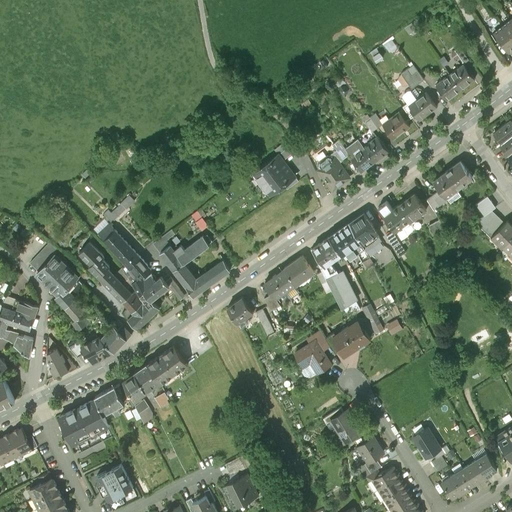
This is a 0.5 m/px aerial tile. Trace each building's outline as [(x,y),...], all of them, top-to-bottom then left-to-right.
[(511,19),(511,18),(503,24),(511,36),(511,19)] [(416,26),(412,21),(405,26),(410,32),(417,27),(416,26)] [(508,50),(511,47),(511,36),(503,24),(494,31),(508,50)] [(397,45),(392,39),(384,44),(391,51),(397,45)] [(469,58),(460,45),(455,49),(460,56),(464,62),(469,58)] [(456,59),(460,56),(455,49),(452,51),(453,53),(452,54),(456,59)] [(449,62),(445,55),(440,59),(444,65),(449,62)] [(331,63),(326,56),(317,63),(322,70),(329,66),(328,65),(331,63)] [(412,87),(424,78),(413,63),(401,72),(397,77),(403,84),(409,83),(412,87)] [(463,63),(450,73),(460,87),(474,77),(463,63)] [(447,97),(460,87),(450,73),(446,68),(438,73),(442,78),(436,83),(447,97)] [(319,88),(316,83),(310,88),(313,92),(319,88)] [(346,85),(341,85),(339,89),(344,95),(347,93),(349,89),(346,85)] [(403,95),(408,101),(416,113),(419,117),(436,105),(426,91),(421,95),(415,87),(411,90),(411,89),(408,89),(403,92),(403,95)] [(403,105),(411,117),(416,113),(408,101),(403,105)] [(410,124),(399,110),(383,122),(388,129),(387,130),(393,137),(410,124)] [(375,112),(370,116),(377,125),(378,126),(383,122),(375,112)] [(309,119),(304,113),(299,118),(304,124),(309,119)] [(377,125),(370,116),(365,119),(372,129),(377,125)] [(493,130),(501,141),(511,132),(511,118),(511,117),(493,130)] [(499,142),(507,152),(511,148),(511,132),(501,141),(499,142)] [(369,141),(364,145),(375,160),(388,150),(377,135),(369,141)] [(361,169),(375,160),(364,145),(358,137),(345,147),(350,153),(361,169)] [(332,142),(337,148),(343,157),(350,153),(345,147),(339,138),(332,142)] [(283,158),(292,151),(284,140),(275,147),(279,152),(283,158)] [(330,155),(334,161),(337,159),(338,161),(339,162),(344,158),(343,157),(337,148),(331,152),(330,155)] [(124,158),(119,150),(112,154),(117,162),(124,158)] [(255,171),(263,181),(287,163),(283,158),(279,152),(255,171)] [(319,164),(321,167),(318,168),(332,188),(349,176),(339,162),(338,161),(337,159),(334,161),(330,155),(327,155),(319,160),(319,164)] [(461,158),(444,170),(456,186),(472,174),(461,158)] [(295,174),(287,163),(263,181),(271,192),(284,182),(295,174)] [(93,169),(90,166),(83,172),(86,176),(93,169)] [(461,193),(456,186),(444,170),(434,178),(440,186),(449,197),(450,199),(452,199),(461,193)] [(298,179),(295,174),(284,182),(287,187),(298,179)] [(434,208),(449,197),(440,186),(426,197),(434,208)] [(415,192),(399,203),(409,218),(411,221),(418,215),(417,214),(426,208),(415,192)] [(104,212),(112,220),(135,198),(130,193),(111,211),(108,208),(104,212)] [(476,202),(484,213),(492,207),(495,205),(487,194),(476,202)] [(394,228),(409,218),(399,203),(398,203),(393,207),(387,199),(378,206),(384,214),(388,219),(386,220),(389,226),(392,224),(394,228)] [(476,219),(491,235),(493,233),(505,220),(492,207),(484,213),(476,219)] [(192,213),(203,228),(209,224),(197,209),(192,213)] [(364,210),(350,220),(361,240),(369,254),(382,245),(378,240),(381,238),(377,231),(373,225),(374,224),(364,210)] [(94,226),(98,231),(109,221),(105,216),(94,226)] [(434,235),(445,229),(439,218),(428,223),(434,235)] [(493,233),(503,243),(511,233),(511,223),(507,219),(505,220),(493,233)] [(353,244),(361,240),(350,220),(330,234),(345,257),(357,250),(353,244)] [(98,231),(105,238),(115,227),(109,221),(98,231)] [(125,268),(139,254),(115,227),(105,238),(127,263),(124,266),(125,268)] [(154,241),(160,249),(170,242),(166,239),(176,232),(172,227),(154,241)] [(394,229),(386,233),(399,255),(406,251),(394,229)] [(511,233),(503,243),(511,251),(511,233)] [(342,260),(345,257),(330,234),(311,247),(321,267),(330,261),(339,255),(342,260)] [(181,243),(174,249),(184,260),(209,242),(203,235),(185,248),(181,243)] [(30,261),(39,269),(55,252),(59,248),(50,240),(30,261)] [(114,273),(107,266),(110,264),(102,257),(104,255),(90,240),(80,250),(91,262),(89,265),(90,265),(99,273),(98,274),(99,275),(99,274),(123,298),(127,303),(125,304),(127,307),(123,310),(128,317),(134,311),(132,309),(143,300),(134,289),(136,287),(128,275),(125,271),(125,270),(122,265),(114,273)] [(374,263),(369,254),(361,240),(353,244),(357,250),(366,268),(374,263)] [(174,268),(184,260),(174,249),(170,242),(160,249),(161,250),(160,251),(174,268)] [(57,288),(60,291),(65,285),(73,293),(83,282),(77,277),(79,275),(55,252),(39,269),(39,270),(44,275),(42,278),(55,290),(57,288)] [(148,263),(139,254),(125,268),(126,269),(130,266),(136,274),(140,270),(143,274),(151,268),(147,264),(148,263)] [(302,254),(284,266),(296,283),(314,270),(302,254)] [(194,273),(184,260),(174,268),(186,284),(193,294),(230,269),(224,258),(201,273),(199,270),(194,273)] [(330,261),(321,267),(322,270),(326,277),(338,272),(330,261)] [(151,272),(145,278),(143,274),(140,270),(136,274),(130,266),(126,269),(139,292),(143,289),(156,279),(151,272)] [(300,290),(296,283),(284,266),(265,280),(277,296),(279,296),(284,293),(285,291),(288,296),(291,297),(300,290)] [(317,272),(327,291),(332,289),(326,277),(322,270),(317,272)] [(341,273),(338,272),(326,277),(332,289),(341,308),(355,300),(341,273)] [(156,279),(143,289),(152,298),(169,284),(165,279),(162,274),(156,279)] [(171,275),(165,279),(169,284),(181,298),(186,294),(171,275)] [(56,295),(65,306),(75,296),(75,295),(73,293),(65,285),(60,291),(56,295)] [(408,294),(404,288),(399,291),(404,297),(408,294)] [(145,299),(143,300),(132,309),(134,311),(128,317),(138,327),(160,306),(152,298),(143,289),(139,292),(145,299)] [(393,299),(389,291),(382,295),(386,302),(393,299)] [(7,293),(2,303),(11,307),(16,297),(7,293)] [(270,310),(280,305),(272,293),(264,297),(270,310)] [(247,321),(243,317),(253,310),(242,295),(228,306),(242,325),(247,321)] [(65,306),(76,318),(86,312),(90,310),(75,296),(65,306)] [(16,297),(11,307),(35,315),(38,304),(16,297)] [(372,301),(363,305),(377,332),(386,327),(372,301)] [(0,309),(0,317),(8,320),(31,327),(35,315),(11,307),(2,303),(0,309)] [(267,333),(274,330),(269,320),(262,307),(256,310),(267,333)] [(91,319),(86,312),(76,318),(72,320),(78,328),(87,322),(91,319)] [(341,327),(333,332),(343,348),(346,352),(358,344),(360,346),(366,343),(364,340),(370,337),(365,329),(363,330),(354,316),(340,325),(341,327)] [(6,326),(8,320),(0,317),(0,331),(2,334),(10,339),(14,343),(18,333),(19,332),(13,329),(6,326)] [(274,317),(269,320),(274,330),(279,327),(274,317)] [(401,326),(395,317),(385,324),(390,332),(401,326)] [(114,322),(101,336),(114,349),(127,337),(120,329),(125,325),(123,322),(118,327),(114,322)] [(323,350),(330,345),(325,337),(320,329),(308,337),(311,341),(316,338),(323,350)] [(0,347),(10,339),(2,334),(0,331),(0,347)] [(335,352),(343,348),(333,332),(325,337),(330,345),(335,352)] [(24,335),(18,333),(14,343),(29,355),(33,336),(24,333),(24,335)] [(94,359),(114,349),(101,336),(100,334),(86,341),(84,337),(80,339),(86,350),(87,351),(89,350),(94,359)] [(86,350),(80,339),(79,338),(68,344),(78,354),(86,350)] [(331,362),(323,350),(316,338),(311,341),(295,351),(304,365),(302,370),(305,374),(310,375),(331,362)] [(147,362),(160,380),(161,381),(188,363),(174,343),(147,362)] [(50,365),(54,373),(60,370),(61,372),(69,368),(64,359),(66,358),(62,352),(61,352),(57,345),(48,350),(51,357),(49,358),(52,364),(50,365)] [(69,356),(66,358),(64,359),(69,368),(70,370),(77,367),(75,362),(74,363),(72,360),(71,360),(69,356)] [(147,362),(134,371),(147,389),(149,394),(155,390),(151,385),(160,380),(147,362)] [(139,394),(147,389),(134,371),(123,378),(133,398),(139,394)] [(0,378),(0,405),(15,399),(4,376),(0,378)] [(95,395),(96,397),(104,412),(113,407),(116,412),(121,410),(118,405),(124,401),(115,384),(95,395)] [(168,397),(165,390),(156,395),(161,406),(169,401),(167,397),(168,397)] [(150,411),(139,394),(133,398),(144,420),(152,416),(150,412),(150,411)] [(109,423),(104,412),(96,397),(80,405),(80,406),(76,408),(75,407),(60,415),(73,442),(76,440),(81,451),(112,436),(106,425),(109,423)] [(323,417),(327,422),(345,411),(342,406),(323,417)] [(327,422),(339,442),(363,427),(357,419),(353,422),(346,410),(345,411),(327,422)] [(511,425),(502,432),(502,433),(499,436),(498,439),(508,453),(506,454),(509,460),(511,460),(511,425)] [(22,426),(12,431),(22,453),(32,448),(27,437),(22,426)] [(427,456),(433,453),(441,448),(427,426),(413,435),(427,456)] [(13,457),(22,453),(12,431),(2,436),(13,457)] [(477,431),(472,435),(476,441),(481,438),(477,431)] [(32,434),(27,437),(32,448),(38,445),(32,434)] [(374,435),(358,445),(367,460),(368,461),(376,456),(383,451),(374,435)] [(0,455),(3,462),(13,457),(2,436),(0,436),(0,455)] [(436,457),(441,454),(450,449),(447,444),(441,448),(433,453),(436,457)] [(478,457),(488,450),(485,445),(474,452),(478,457)] [(486,452),(475,459),(485,475),(496,468),(486,452)] [(436,457),(431,460),(438,471),(448,464),(441,454),(436,457)] [(225,462),(231,474),(245,467),(239,455),(225,462)] [(381,465),(376,456),(368,461),(367,460),(359,466),(365,475),(377,468),(381,465)] [(474,482),(485,475),(475,459),(464,466),(474,482)] [(119,493),(133,486),(122,462),(112,467),(106,469),(106,470),(97,475),(108,498),(119,493)] [(373,478),(379,487),(398,475),(392,465),(380,473),(373,478)] [(464,466),(453,473),(463,489),(474,482),(464,466)] [(380,473),(377,468),(365,475),(368,481),(373,478),(380,473)] [(42,481),(51,476),(49,471),(39,475),(42,481)] [(220,485),(231,508),(259,494),(248,472),(220,485)] [(452,496),(463,489),(453,473),(442,480),(452,496)] [(379,487),(385,497),(405,485),(402,480),(398,475),(379,487)] [(30,487),(35,497),(56,486),(56,485),(57,483),(54,478),(52,478),(51,476),(42,481),(30,487)] [(142,483),(147,492),(152,489),(146,480),(142,483)] [(385,497),(391,507),(411,495),(408,490),(408,489),(405,485),(385,497)] [(57,487),(56,486),(35,497),(39,506),(61,496),(60,494),(62,493),(59,487),(57,487)] [(207,493),(210,501),(212,500),(213,501),(215,499),(209,487),(204,490),(206,494),(207,493)] [(119,493),(108,498),(113,508),(124,503),(119,493)] [(195,510),(195,511),(218,511),(213,501),(212,500),(210,501),(207,493),(206,494),(193,500),(196,508),(194,509),(195,510)] [(391,507),(394,511),(405,511),(417,505),(418,504),(415,500),(414,500),(411,495),(391,507)] [(39,506),(42,511),(51,511),(66,505),(65,504),(66,502),(64,497),(61,497),(61,496),(39,506)] [(192,511),(195,510),(194,509),(196,508),(193,500),(191,496),(186,499),(192,511)]
